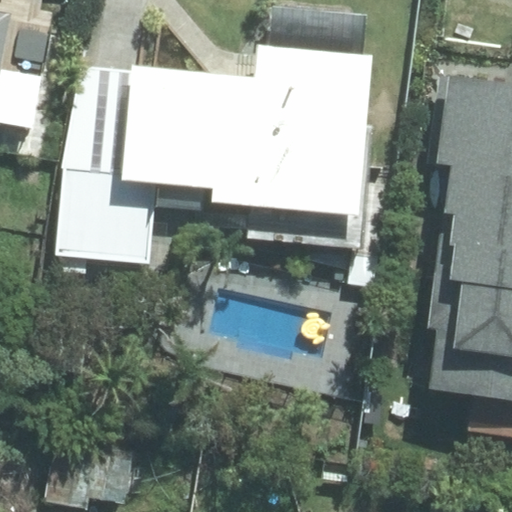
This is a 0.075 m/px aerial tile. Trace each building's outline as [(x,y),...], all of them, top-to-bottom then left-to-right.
[(0,100),(15,20),(0,16),(0,100)] [(365,221),(377,62),(282,54),(280,84),(138,74),(130,190),(220,198),(219,211),(365,221)] [(511,86),(441,77),(430,169),(455,172),(427,391),(511,402),(511,86)] [(128,509),(136,462),(57,449),(47,506),(83,511),(85,502),(128,509)] [(449,511),(443,488),(358,511),(449,511)]
